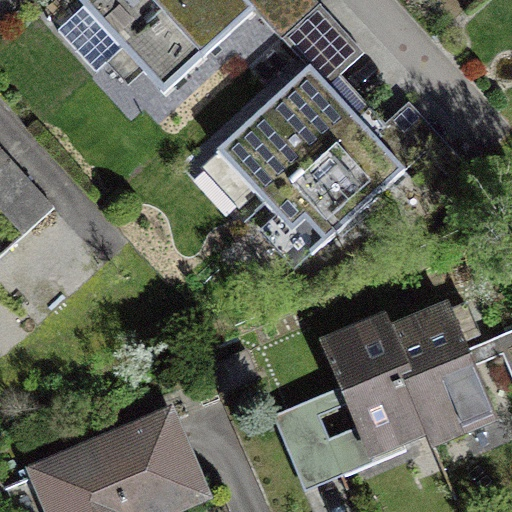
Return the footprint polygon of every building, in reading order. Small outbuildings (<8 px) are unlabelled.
[(98,77),(126,52),(181,0),(89,0),(56,31),(98,77)] [(181,0),(126,52),(165,95),(255,12),(291,51),(330,15),(315,0),(181,0)] [(217,158),(264,206),(350,123),(304,75),(217,158)] [(401,174),(350,123),(264,206),(294,237),(309,224),(328,244),(401,174)] [(456,314),(394,341),(434,435),(442,452),(504,426),(470,347),(456,314)] [(511,327),(470,347),(504,426),(511,422),(511,327)] [(370,462),(434,435),(394,341),(388,328),(324,355),(339,391),(370,462)] [(339,391),(269,421),(299,492),(370,462),(339,391)] [(212,511),(225,507),(186,415),(37,479),(51,511),(212,511)]
